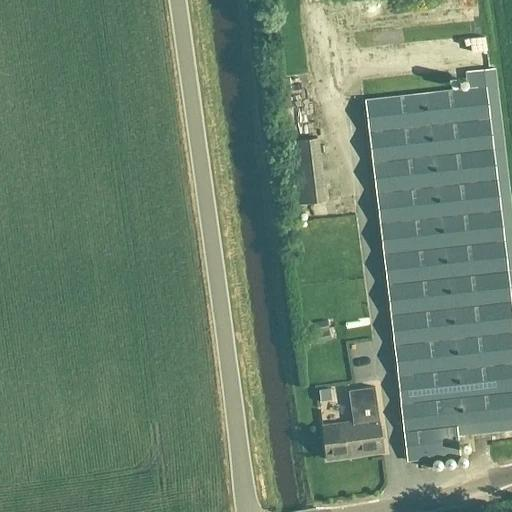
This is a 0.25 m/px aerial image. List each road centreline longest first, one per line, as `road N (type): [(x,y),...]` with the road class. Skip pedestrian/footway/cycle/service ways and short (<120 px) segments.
road 1 (unclassified): [(247,511),(177,0)]
road 2 (unclassified): [(382,511),(511,476)]
